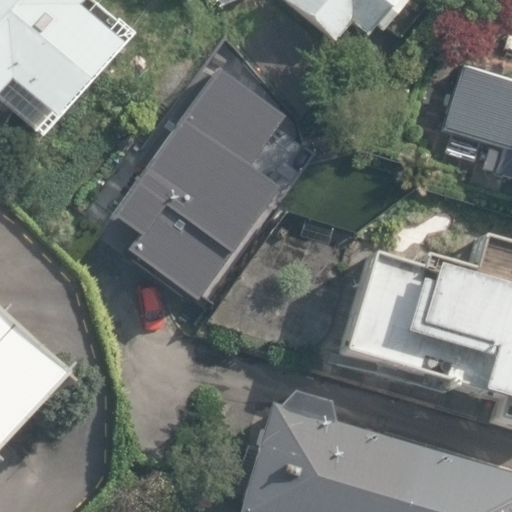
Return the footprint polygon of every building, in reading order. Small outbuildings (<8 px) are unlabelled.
[(0,0),(0,90),(9,80),(50,117),(117,42),(75,4),(78,0),(0,0)] [(258,2),(257,0),(203,0),(205,9),(258,2)] [(341,40),(367,67),(425,9),(416,0),(276,0),(271,6),(323,58),(341,40)] [(511,82),(449,79),(432,147),(511,172),(511,82)] [(511,258),(473,246),(463,277),(424,264),(419,279),(369,262),(334,368),(511,426),(511,258)] [(0,421),(27,393),(0,367),(0,421)] [(511,511),(511,474),(343,428),(320,511),(511,511)]
